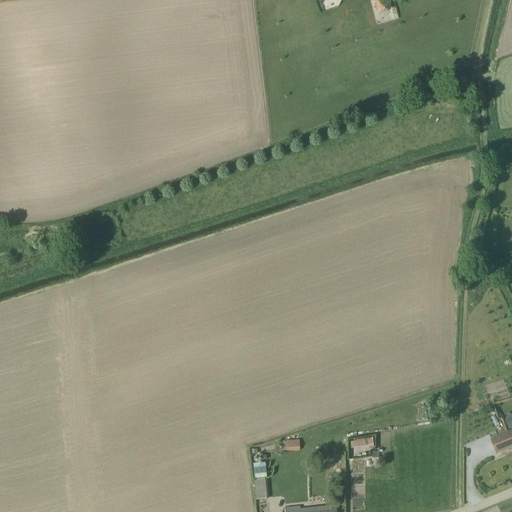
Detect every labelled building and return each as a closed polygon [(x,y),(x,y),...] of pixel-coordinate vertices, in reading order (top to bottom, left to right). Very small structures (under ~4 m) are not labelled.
[(346,0),(334,0),(338,32),(350,30),(346,0)] [(375,0),(379,12),(390,8),(387,0),(375,0)] [(497,454),(511,448),(511,430),(490,439),(497,454)] [(373,438),(350,442),(351,448),(363,446),(373,444),(373,438)] [(286,451),(299,451),(299,440),(286,440),(286,451)] [(256,499),(269,498),(267,479),(254,480),(256,499)]
